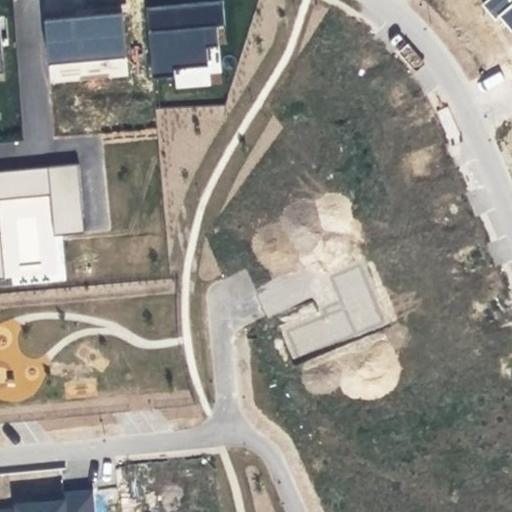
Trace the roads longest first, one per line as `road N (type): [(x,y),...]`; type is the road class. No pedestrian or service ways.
road 1 (residential): [(234,427),(0,447)]
road 2 (residential): [(511,198),(496,155),(390,0)]
road 3 (residential): [(234,427),(221,291)]
road 4 (residential): [(302,511),(274,442),(252,426),(234,427)]
